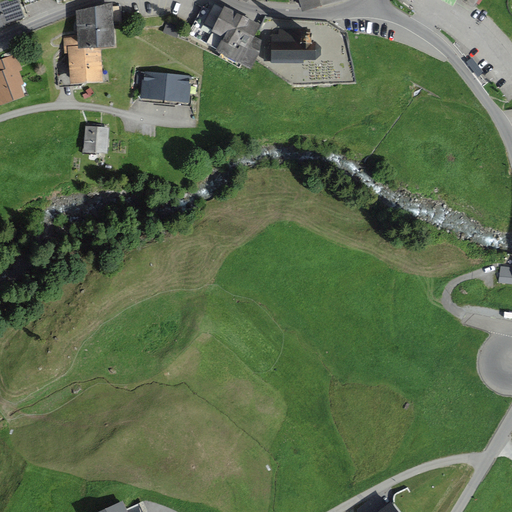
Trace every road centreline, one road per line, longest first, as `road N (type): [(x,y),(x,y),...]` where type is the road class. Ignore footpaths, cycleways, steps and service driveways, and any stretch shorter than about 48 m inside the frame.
road 1 (unclassified): [(362,0),(439,43),(493,111),(511,150)]
road 2 (tertiary): [(358,0),(302,14),(233,3)]
